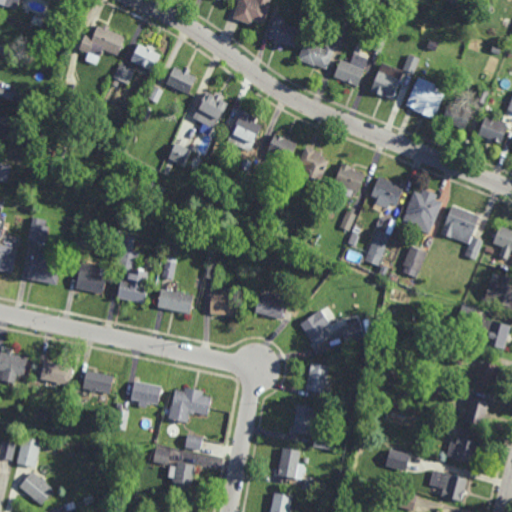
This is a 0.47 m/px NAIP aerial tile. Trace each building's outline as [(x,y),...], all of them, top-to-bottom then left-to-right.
[(20,0),(17,10),(0,4),(0,0),(20,0)] [(271,0),(270,4),(272,5),(265,24),(253,20),(251,25),(233,18),(239,0),(271,0)] [(490,17),(480,13),(485,0),(488,0),(495,3),(490,17)] [(348,35),(334,30),(340,15),(354,20),(348,35)] [(285,24),(302,30),(295,48),(288,45),(287,46),(280,43),(279,45),(273,43),(274,40),(268,38),(275,20),(276,20),(278,16),(287,19),(285,24)] [(110,30),(126,36),(119,55),(105,49),(98,65),(87,60),(89,54),(79,50),(86,34),(93,37),(98,25),(104,27),(105,23),(112,26),(110,30)] [(382,53),(370,48),(376,32),(388,37),(382,53)] [(438,42),(440,42),(437,52),(428,49),(432,39),(434,40),(435,38),(439,39),(438,42)] [(325,49),(326,45),(335,49),(327,70),(316,65),(316,66),(299,60),(305,42),(325,49)] [(158,48),(157,51),(164,55),(155,72),(132,60),(141,43),(147,46),(148,43),(158,48)] [(501,55),(492,52),(494,45),(503,47),(501,55)] [(22,61),(9,57),(13,46),(25,50),(22,61)] [(365,57),(366,56),(370,58),(359,87),(335,77),(342,60),(351,64),(355,53),(365,57)] [(415,74),(404,70),(410,55),(421,59),(415,74)] [(394,100),(391,99),(391,100),(385,97),(384,100),(380,98),(381,95),(380,95),(379,96),(375,95),(376,93),(372,92),(383,63),(405,72),(394,100)] [(129,86),(114,78),(121,64),(136,71),(129,86)] [(190,73),(197,77),(189,95),(177,90),(177,89),(166,84),(174,66),(182,69),(184,66),(191,69),(190,73)] [(445,94),(438,115),(428,111),(428,112),(418,108),(417,110),(408,106),(413,93),(411,92),(412,89),(414,89),(416,83),(445,94)] [(21,103),(0,96),(0,86),(23,94),(21,103)] [(159,103),(150,99),(156,86),(166,91),(159,103)] [(487,104),(484,103),(483,106),(478,104),(479,101),(477,101),(481,88),(491,92),(487,104)] [(226,96),(224,100),(229,103),(220,121),(197,109),(206,92),(213,96),(216,91),(226,96)] [(73,114),(58,110),(62,93),(77,97),(73,114)] [(457,102),(458,100),(464,103),(463,105),(474,110),(466,130),(464,129),(463,130),(457,127),(458,126),(451,123),(451,124),(448,123),(448,122),(444,121),(452,100),(457,102)] [(259,119),(257,123),(263,126),(251,151),(229,140),(230,138),(226,136),(229,130),(232,131),(240,115),(246,118),(248,114),(259,119)] [(494,121),(495,119),(498,120),(497,122),(498,122),(499,120),(507,123),(506,125),(510,126),(502,144),(501,144),(500,146),(494,144),(495,141),(479,135),(486,117),(494,121)] [(36,147),(14,142),(17,126),(40,131),(36,147)] [(291,137),(290,140),(298,144),(290,161),(277,156),(278,155),(268,151),(268,150),(266,149),(268,145),(270,146),(276,134),(282,137),(283,134),(291,137)] [(190,150),(175,143),(169,159),(183,165),(190,150)] [(318,190),(299,183),(306,166),(299,163),(306,146),(323,153),(322,156),(326,158),(326,160),(329,161),(318,190)] [(7,184),(0,181),(0,161),(13,166),(7,184)] [(248,171),(244,169),(248,161),(252,162),(248,171)] [(367,175),(360,193),(358,193),(356,196),(353,195),(352,198),(339,192),(341,187),(334,185),(343,163),(353,167),(352,169),(367,175)] [(398,207),(391,205),(389,210),(379,206),(376,213),(372,211),(377,199),(371,197),(380,177),(406,187),(398,207)] [(439,196),(437,200),(444,203),(436,223),(435,223),(431,235),(412,227),(411,228),(408,227),(409,226),(403,223),(407,212),(415,192),(422,194),(423,190),(439,196)] [(477,261),(465,256),(470,245),(442,233),(453,206),(481,218),(473,237),(484,242),(477,261)] [(350,232),(340,228),(348,211),(357,215),(350,232)] [(47,244),(29,241),(34,217),(51,221),(47,244)] [(511,251),(508,260),(500,257),(503,247),(494,243),(501,226),(511,230),(511,251)] [(393,236),(383,259),(382,259),(378,266),(365,260),(378,230),(393,236)] [(147,306),(122,300),(122,301),(119,301),(120,299),(117,298),(121,281),(115,280),(126,236),(137,238),(133,252),(140,253),(137,270),(151,273),(148,285),(152,286),(147,306)] [(176,255),(169,254),(172,240),(179,241),(176,255)] [(0,244),(14,247),(12,255),(17,256),(13,274),(0,271),(0,244)] [(417,278),(404,273),(406,267),(403,266),(411,246),(427,252),(417,278)] [(493,255),(485,252),(487,246),(495,249),(493,255)] [(58,286),(29,280),(34,254),(54,258),(53,265),(63,267),(58,286)] [(176,263),(173,282),(160,279),(163,262),(168,263),(169,257),(176,259),(176,263)] [(82,264),(82,263),(102,268),(102,266),(112,268),(110,278),(109,277),(105,295),(77,289),(80,275),(68,272),(70,262),(82,264)] [(216,281),(206,279),(209,262),(219,264),(216,281)] [(387,277),(378,274),(381,265),(390,268),(387,277)] [(511,311),(502,308),(503,306),(485,301),(491,280),(498,282),(500,274),(511,277),(511,311)] [(176,293),(177,291),(184,292),(184,294),(195,296),(191,316),(176,312),(176,313),(171,312),(171,311),(157,308),(162,289),(176,293)] [(239,296),(239,300),(241,300),(240,320),(226,319),(227,316),(211,316),(211,296),(226,296),(226,294),(230,294),(230,296),(239,296)] [(286,310),(285,310),(282,321),(256,314),(260,295),(287,302),(286,307),(287,308),(286,310)] [(474,326),(458,322),(460,315),(458,314),(460,305),(478,310),(474,326)] [(316,348),(301,325),(322,310),(331,324),(325,328),(331,338),(316,348)] [(505,350),(491,347),(493,341),(480,338),(484,320),(495,322),(495,321),(511,325),(505,350)] [(370,337),(365,338),(366,341),(347,345),(342,327),(362,322),(362,323),(367,322),(370,337)] [(463,365),(440,358),(446,341),(469,348),(463,365)] [(14,355),(28,358),(27,360),(30,360),(29,363),(27,363),(27,365),(28,366),(28,368),(26,367),(25,374),(18,373),(16,383),(0,379),(0,357),(1,353),(8,354),(8,352),(15,354),(14,355)] [(71,384),(61,382),(61,384),(57,384),(58,381),(51,380),(51,383),(47,382),(47,379),(42,378),(46,359),(74,365),(71,384)] [(501,366),(494,389),(476,384),(478,376),(476,376),(477,373),(479,373),(481,368),(478,368),(480,363),(482,363),(483,361),(501,366)] [(324,395),(306,391),(307,389),(305,388),(306,384),(307,384),(312,363),(330,367),(324,395)] [(111,393),(97,390),(96,392),(90,390),(91,388),(89,388),(88,390),(84,389),(85,387),(84,386),(88,368),(115,375),(111,393)] [(158,403),(152,402),(151,405),(147,404),(147,408),(138,406),(140,399),(131,397),(135,379),(162,385),(158,403)] [(459,394),(456,393),(454,400),(437,395),(437,393),(431,392),(435,379),(461,386),(459,394)] [(208,415),(195,412),(194,415),(191,414),(189,423),(169,419),(172,404),(174,404),(177,388),(194,392),(194,393),(211,396),(208,415)] [(484,399),(484,397),(488,398),(487,400),(491,401),(488,411),(491,412),(489,416),(487,415),(483,426),(462,420),(470,395),(484,399)] [(80,413),(71,411),(75,396),(84,398),(80,413)] [(314,429),(312,428),(310,438),(292,435),(298,403),(316,407),(313,422),(315,423),(314,429)] [(417,413),(412,411),(414,405),(416,406),(417,404),(420,405),(417,413)] [(126,430),(116,427),(120,408),(130,410),(126,430)] [(449,435),(428,428),(431,417),(453,424),(449,435)] [(55,434),(52,429),(58,426),(60,432),(55,434)] [(331,449),(314,446),(317,428),(334,431),(331,449)] [(200,449),(186,446),(188,433),(203,437),(200,449)] [(36,467),(17,463),(24,435),(42,439),(36,467)] [(484,443),(480,456),(476,455),(473,465),(447,457),(451,441),(457,443),(459,436),(484,443)] [(13,460),(0,457),(0,453),(4,440),(17,443),(13,460)] [(363,454),(361,453),(361,454),(358,454),(359,453),(356,452),(358,445),(364,446),(363,454)] [(169,464),(154,461),(156,447),(172,450),(169,464)] [(309,463),(299,461),(299,464),(305,465),(302,480),(278,476),(279,473),(277,473),(277,468),(279,468),(283,447),(302,450),(301,455),(305,455),(305,456),(310,457),(309,463)] [(386,465),(405,471),(410,455),(391,449),(386,465)] [(195,467),(197,467),(196,471),(194,471),(191,492),(174,489),(175,481),(173,480),(174,477),(170,476),(172,464),(179,465),(179,462),(195,465),(195,467)] [(42,505),(20,486),(33,471),(55,489),(42,505)] [(462,502),(442,496),(444,489),(438,487),(443,471),(469,479),(462,502)] [(323,493),(318,492),(318,493),(304,490),(306,480),(325,483),(323,493)] [(414,511),(398,507),(398,504),(392,502),(396,489),(418,495),(414,511)] [(291,511),(271,511),(274,492),(292,495),(290,509),(292,510),(291,511)] [(86,504),(84,498),(89,495),(92,502),(86,504)] [(62,511),(68,510),(65,504),(75,500),(78,511),(62,511)]
